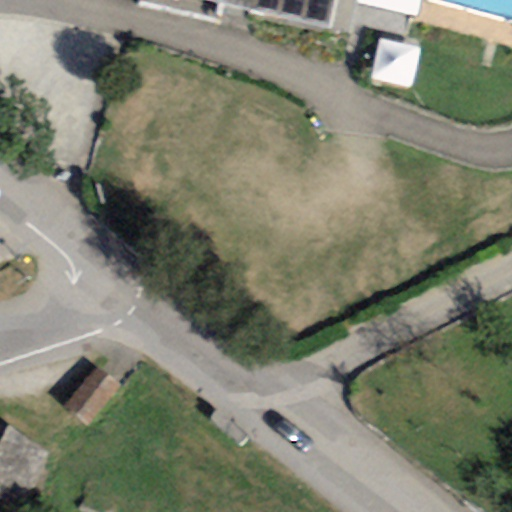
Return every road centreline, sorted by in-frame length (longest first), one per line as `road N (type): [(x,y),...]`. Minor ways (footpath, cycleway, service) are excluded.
road 1 (residential): [(511,274),(334,367),(270,418)]
road 2 (residential): [(111,284),(270,418)]
road 3 (residential): [(270,418),(388,511)]
road 4 (residential): [(0,186),(111,284)]
road 5 (residential): [(0,333),(78,308),(111,284)]
